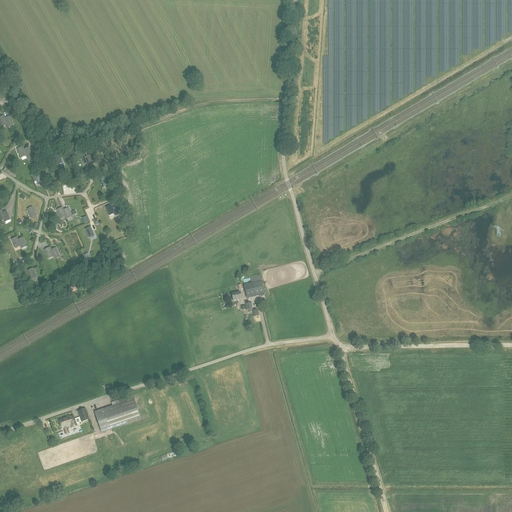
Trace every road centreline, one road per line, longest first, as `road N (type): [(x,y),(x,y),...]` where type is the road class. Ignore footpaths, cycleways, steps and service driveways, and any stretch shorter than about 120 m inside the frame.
road 1 (track): [(333,336),(283,167),(292,0)]
road 2 (track): [(285,100),(199,104),(76,142),(41,133),(0,103)]
road 3 (unclassified): [(0,432),(273,343)]
road 4 (track): [(314,273),(511,196)]
road 5 (track): [(339,347),(511,345)]
road 6 (track): [(385,511),(339,347)]
